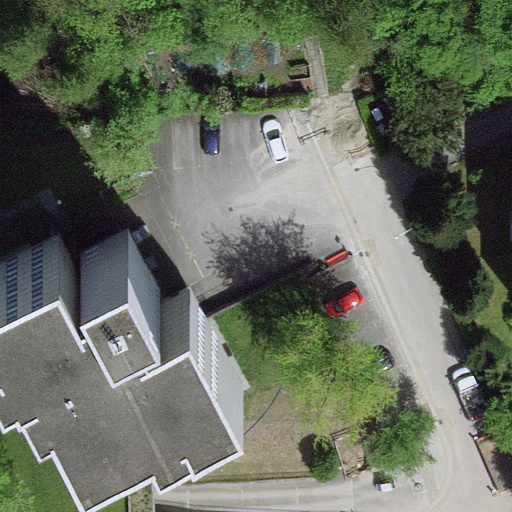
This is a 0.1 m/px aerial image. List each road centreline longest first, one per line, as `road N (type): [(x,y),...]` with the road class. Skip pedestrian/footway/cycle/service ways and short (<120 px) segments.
road 1 (residential): [(322,101),(497,511)]
road 2 (primary): [(511,145),(258,0)]
